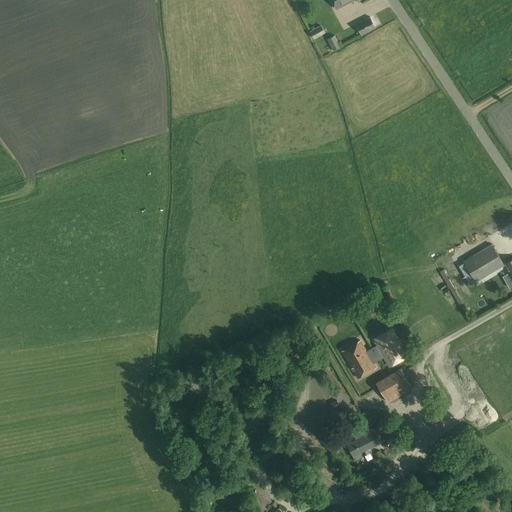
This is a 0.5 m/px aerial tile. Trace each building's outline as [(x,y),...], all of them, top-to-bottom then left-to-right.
[(332,0),(337,9),(353,0),(332,0)] [(362,35),(376,27),(370,17),(356,24),(362,35)] [(314,39),(325,33),(321,26),(310,31),(314,39)] [(326,39),(332,50),(339,46),(334,36),(326,39)] [(476,282),(504,265),(491,244),(464,261),(476,282)] [(389,367),(408,356),(392,329),(373,340),(377,345),(372,348),(376,356),(381,353),(389,367)] [(342,352),(358,379),(376,368),(371,359),(376,356),(372,348),(366,352),(360,341),(342,352)] [(412,388),(409,383),(402,371),(378,385),(388,403),(412,388)] [(330,410),(337,407),(334,402),(328,405),(330,410)] [(262,425),(262,422),(260,422),(259,414),(243,416),(245,427),(260,425),(262,425)] [(364,435),(355,439),(347,443),(352,455),(354,460),(362,456),(360,452),(364,450),(366,454),(369,452),(367,448),(382,442),(375,427),(363,433),(364,435)] [(231,503),(234,494),(218,490),(215,498),(231,503)]
